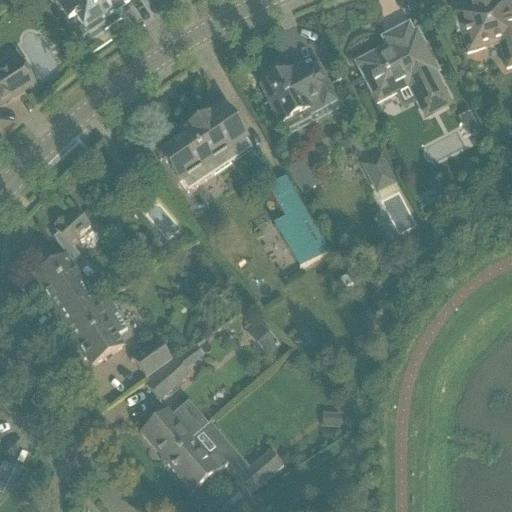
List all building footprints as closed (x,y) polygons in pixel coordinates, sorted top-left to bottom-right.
[(58,0),(56,2),(68,21),(74,16),(85,32),(88,37),(102,28),(104,26),(104,25),(101,21),(113,13),(109,9),(120,2),(123,6),(132,0),(58,0)] [(472,10),(454,15),(456,21),(452,22),(456,35),(460,34),(467,56),(484,50),(483,47),(497,42),(506,71),(511,69),(511,16),(507,0),(503,0),(489,5),(488,0),(471,5),(472,10)] [(412,38),(407,30),(391,38),(396,47),(358,67),(377,103),(409,87),(425,118),(448,106),(432,75),(435,73),(416,37),(412,38)] [(0,106),(10,100),(10,101),(34,86),(19,63),(0,74),(0,106)] [(336,103),(316,65),(293,77),(291,73),(260,89),(279,127),(284,125),(289,129),(296,129),(303,125),(306,120),(305,114),(310,111),(308,107),(318,101),(323,110),(336,103)] [(187,138),(159,156),(179,185),(206,166),(214,178),(252,152),(244,141),(246,140),(227,111),(212,121),(209,117),(184,134),(187,138)] [(467,140),(479,134),(469,114),(457,120),(467,140)] [(377,194),(393,185),(380,159),(363,168),(377,194)] [(303,198),(321,187),(306,161),(287,172),(303,198)] [(135,186),(144,179),(137,171),(128,178),(135,186)] [(300,272),(330,255),(286,179),(266,191),(284,222),(273,228),(300,272)] [(74,269),(72,265),(79,258),(67,244),(78,239),(91,228),(76,212),(55,231),(57,234),(54,237),(67,257),(32,279),(40,292),(39,294),(48,309),(50,307),(64,330),(109,301),(108,301),(98,307),(84,285),(85,284),(76,269),(74,269)] [(90,371),(125,349),(118,337),(128,331),(109,301),(64,330),(77,350),(75,351),(83,364),(85,363),(90,371)] [(256,323),(247,331),(255,340),(255,344),(265,355),(277,345),(256,323)] [(146,382),(172,363),(157,342),(131,361),(146,382)] [(194,347),(183,357),(189,364),(200,355),(194,347)] [(176,362),(145,389),(159,405),(190,379),(183,370),(176,362)] [(338,388),(349,378),(337,366),(326,376),(338,388)] [(155,423),(140,436),(165,464),(191,442),(190,442),(201,432),(206,428),(199,420),(187,405),(171,419),(166,413),(155,423)] [(323,416),(322,430),(339,430),(340,417),(323,416)] [(191,442),(165,464),(192,496),(207,483),(227,466),(217,454),(226,446),(209,426),(206,428),(201,432),(190,442),(191,442)] [(252,495),(267,482),(283,470),(269,453),(254,467),(239,480),(252,495)] [(0,474),(11,480),(15,471),(3,465),(0,470),(0,474)]
